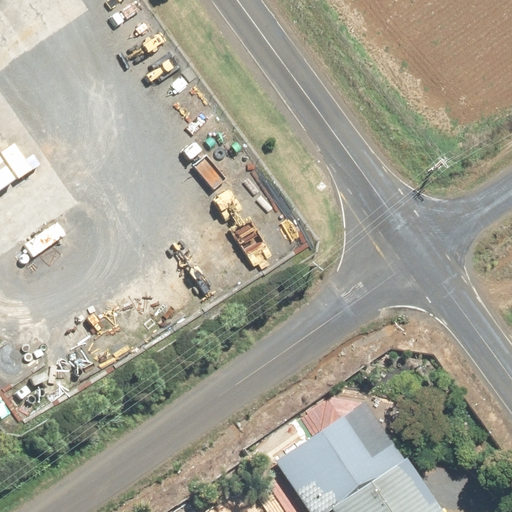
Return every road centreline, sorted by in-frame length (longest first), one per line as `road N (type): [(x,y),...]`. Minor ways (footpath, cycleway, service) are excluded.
road 1 (unclassified): [(44,511),(422,256)]
road 2 (tertiary): [(422,256),(234,0)]
road 3 (tertiary): [(511,380),(422,256)]
